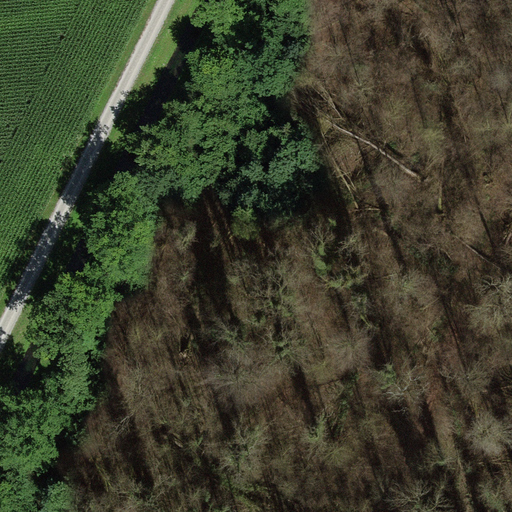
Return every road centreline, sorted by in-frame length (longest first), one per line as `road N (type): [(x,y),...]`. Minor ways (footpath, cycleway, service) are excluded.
road 1 (track): [(385,511),(511,181)]
road 2 (track): [(0,306),(150,0)]
